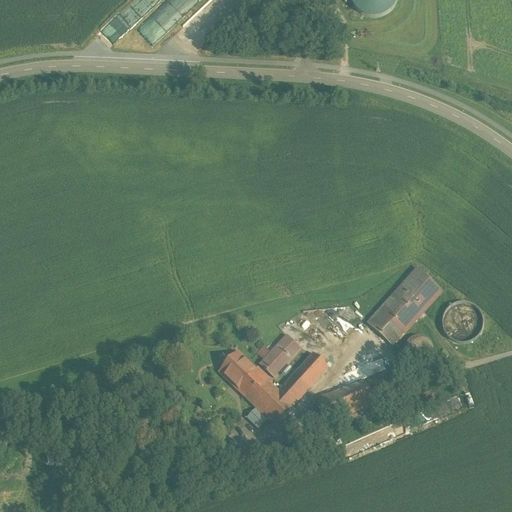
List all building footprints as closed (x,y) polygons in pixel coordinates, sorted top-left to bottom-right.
[(392,347),(442,292),(417,269),(367,324),(392,347)] [(444,332),(447,337),(451,341),(456,344),(462,345),(468,344),(474,341),(478,338),(482,331),(483,325),(482,317),(479,311),(473,307),(467,304),(460,304),(453,306),(447,311),(444,315),(443,321),(442,326),(444,332)] [(288,336),(260,365),(274,377),(301,348),(288,336)] [(428,340),(424,338),(419,337),(415,338),(411,340),(408,343),(406,347),(405,351),(405,356),(407,360),(410,363),(414,365),(419,366),(423,365),(427,363),(430,360),(432,356),(433,352),(433,347),(431,343),(428,340)] [(272,381),(258,368),(256,370),(238,352),(218,373),(253,405),(272,385),(270,383),(272,381)] [(272,385),(253,405),(275,426),(295,406),(328,368),(313,354),(278,391),(272,385)] [(388,373),(316,400),(325,424),(374,405),(370,395),(393,386),(388,373)] [(268,458),(263,444),(224,457),(232,481),(271,468),(268,458)] [(284,453),(268,458),(271,468),(280,465),(281,468),(288,465),(284,453)]
